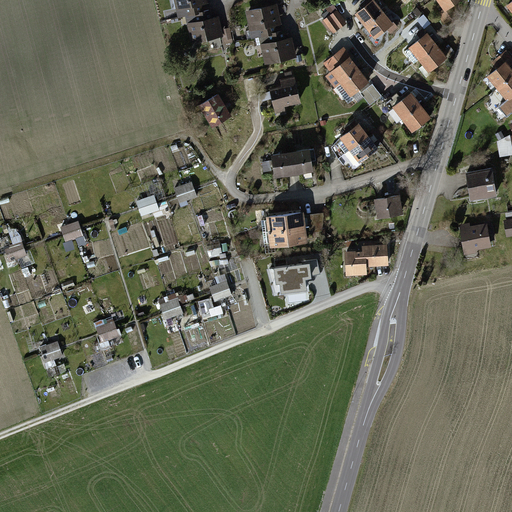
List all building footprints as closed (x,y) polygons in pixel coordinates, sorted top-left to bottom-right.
[(204,0),(177,0),(179,8),(184,7),(186,15),(193,13),(202,12),(200,4),(205,2),(204,0)] [(262,7),(249,10),(253,28),(246,30),(248,38),(255,37),(275,33),(273,24),(275,24),(274,19),(277,18),(272,0),(267,0),(261,2),(262,7)] [(373,0),(372,0),(356,13),(366,25),(383,11),(373,0)] [(439,0),(445,8),(439,13),(447,24),(457,17),(449,6),(457,0),(439,0)] [(417,16),(422,13),(417,7),(412,10),(417,16)] [(209,10),(202,12),(193,13),(195,21),(190,23),(195,41),(220,36),(217,22),(214,23),(213,18),(211,18),(209,10)] [(345,23),(336,11),(331,15),(339,27),(345,23)] [(383,11),(366,25),(375,36),(388,26),(392,31),(397,27),(393,21),(392,22),(383,11)] [(427,19),(423,14),(419,17),(423,22),(427,19)] [(339,27),(331,15),(325,19),(333,31),(339,27)] [(230,31),(223,32),(225,43),(232,41),(230,31)] [(275,33),(255,37),(257,45),(264,44),(268,62),(293,56),(290,43),(287,44),(286,39),(284,39),(282,31),(275,33)] [(427,33),(405,51),(414,63),(420,58),(437,44),(427,33)] [(437,44),(420,58),(429,70),(446,56),(437,44)] [(348,58),(341,50),(326,62),(342,82),(359,69),(349,57),(348,58)] [(505,62),(489,75),(498,87),(511,75),(511,69),(508,65),(511,62),(511,57),(506,51),(500,56),(505,62)] [(359,69),(342,82),(336,87),(345,98),(350,93),(351,94),(368,80),(359,69)] [(511,75),(498,87),(507,98),(499,105),(507,115),(511,111),(511,75)] [(271,89),(275,106),(299,101),(293,77),(286,78),(288,85),(271,89)] [(376,97),(381,94),(377,88),(372,92),(376,97)] [(417,95),(414,91),(411,93),(408,90),(405,93),(403,95),(401,98),(397,93),(386,101),(391,109),(388,111),(397,122),(403,118),(420,104),(415,97),(417,95)] [(217,94),(200,104),(213,125),(236,112),(232,105),(226,109),(217,94)] [(420,104),(403,118),(412,129),(430,116),(420,104)] [(344,151),(368,132),(359,120),(356,123),(353,119),(346,124),(349,128),(342,134),(343,136),(336,142),(344,151)] [(378,144),(368,132),(344,151),(354,164),(378,144)] [(511,152),(511,149),(510,135),(498,141),(500,155),(511,152)] [(314,148),(291,152),(294,172),(303,170),(304,178),(312,177),(311,169),(312,169),(310,159),(315,158),(314,148)] [(291,152),(273,155),(273,159),(270,160),(271,165),(274,165),(276,175),(294,172),(291,152)] [(492,168),(467,172),(471,194),(481,192),(482,196),(496,194),(492,168)] [(197,196),(191,181),(175,188),(181,202),(197,196)] [(159,209),(154,195),(137,200),(142,215),(159,209)] [(398,195),(377,199),(379,216),(401,212),(398,195)] [(304,208),(266,213),(267,218),(261,219),(263,231),(306,225),(304,208)] [(66,241),(83,235),(78,221),(61,226),(66,241)] [(306,225),(263,231),(264,242),(269,241),(270,244),(308,239),(306,225)] [(487,225),(461,229),(464,248),(490,243),(489,238),(487,230),(487,225)] [(68,251),(75,249),(73,240),(66,242),(68,251)] [(17,248),(7,252),(10,261),(26,255),(21,241),(10,244),(11,246),(16,244),(17,248)] [(7,252),(17,248),(16,244),(11,246),(10,244),(5,246),(7,252)] [(387,263),(386,244),(363,246),(363,251),(347,252),(347,263),(351,263),(351,272),(365,272),(365,264),(387,263)] [(302,263),(270,267),(272,281),(281,280),(282,290),(306,287),(305,276),(321,273),(317,259),(302,260),(302,263)] [(210,286),(215,301),(232,295),(227,280),(210,286)] [(177,298),(160,304),(165,318),(183,312),(177,298)] [(204,318),(224,313),(222,305),(207,309),(205,302),(200,303),(204,318)] [(119,335),(116,326),(114,320),(97,327),(100,335),(99,335),(102,341),(119,335)] [(57,341),(46,344),(47,346),(52,344),(53,349),(43,352),(44,355),(43,356),(45,362),(62,355),(57,341)] [(40,347),(42,353),(43,352),(53,349),(52,344),(47,346),(46,344),(40,347)]
